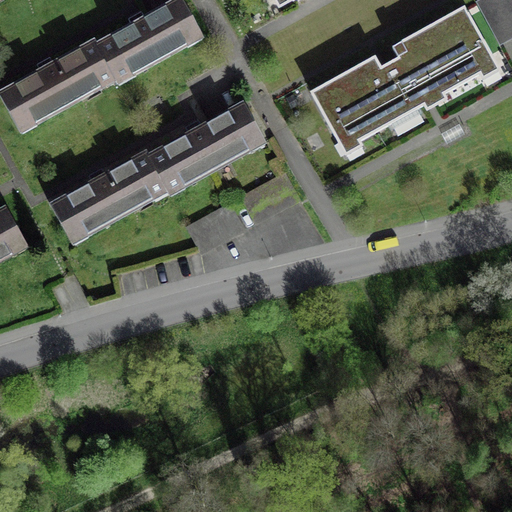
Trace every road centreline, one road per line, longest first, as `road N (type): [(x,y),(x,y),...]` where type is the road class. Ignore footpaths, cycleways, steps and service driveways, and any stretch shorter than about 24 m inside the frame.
road 1 (residential): [(0,360),(274,279),(511,224)]
road 2 (track): [(123,511),(511,325)]
